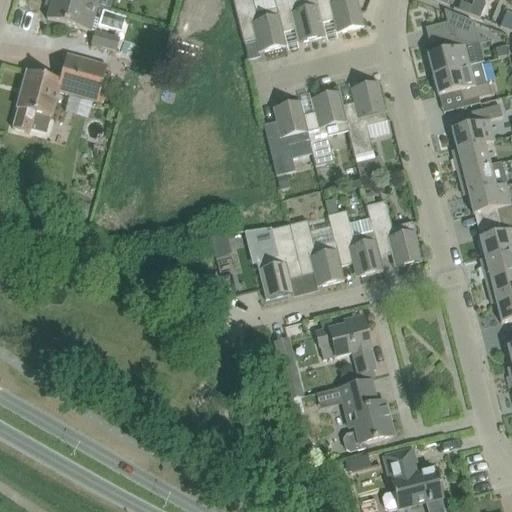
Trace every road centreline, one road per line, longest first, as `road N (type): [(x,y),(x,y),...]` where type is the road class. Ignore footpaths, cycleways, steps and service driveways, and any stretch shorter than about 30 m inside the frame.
road 1 (residential): [(373,288),(412,440),(490,420)]
road 2 (tertiary): [(203,511),(0,394)]
road 3 (residential): [(452,268),(390,54)]
road 4 (tertiary): [(0,430),(150,511)]
road 5 (residential): [(490,420),(452,268)]
road 6 (residential): [(256,88),(390,54)]
road 7 (residential): [(254,318),(373,288)]
